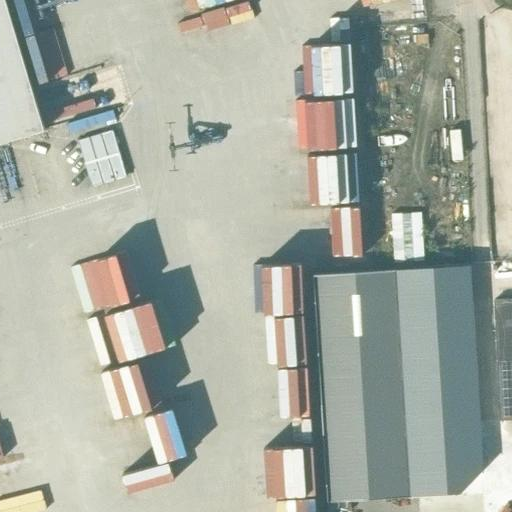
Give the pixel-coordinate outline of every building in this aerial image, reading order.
[(0,0),(0,142),(45,129),(7,0),(0,0)] [(332,40),(349,39),(349,16),(332,17),(332,40)] [(368,96),(329,97),(331,153),(342,153),(343,168),(337,168),(337,188),(326,188),(326,198),(366,197),(364,149),(370,149),(368,96)] [(114,130),(79,141),(93,187),(127,177),(114,130)] [(315,199),(314,190),(294,190),(295,200),(315,199)] [(397,261),(428,260),(426,210),(395,211),(397,261)] [(131,306),(121,257),(59,270),(69,319),(131,306)] [(485,469),(472,266),(315,276),(328,499),(461,492),(485,469)] [(511,298),(495,299),(501,420),(511,419),(511,298)]
